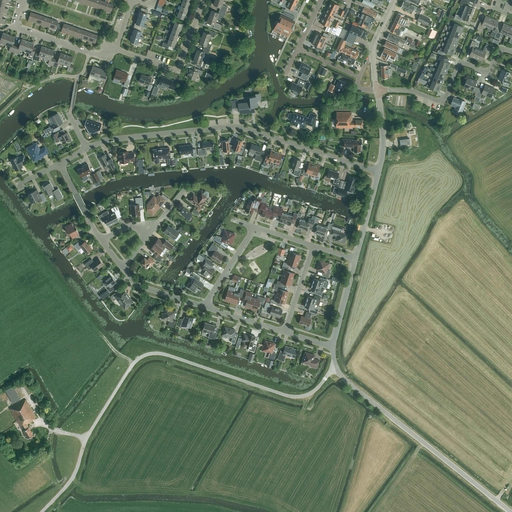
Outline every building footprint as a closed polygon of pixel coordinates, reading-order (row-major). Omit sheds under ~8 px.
[(93,7),(97,8),(100,0),(99,0),(92,0),(91,6),(93,7)] [(101,9),(104,10),(107,2),(100,0),(97,8),(101,10),(101,9)] [(219,0),(214,0),(213,4),(220,7),(219,10),(226,12),(227,7),(222,5),(223,1),(219,0)] [(282,6),(286,8),(286,7),(293,10),(296,5),(289,1),(285,0),(283,0),(283,2),(284,2),(282,6)] [(365,12),(367,13),(368,11),(371,12),(372,10),(370,9),(371,6),(356,0),(355,0),(354,2),(360,5),(364,7),(362,11),(365,12)] [(465,6),(463,11),(472,15),(474,8),(467,5),(468,3),(461,0),(460,4),(465,6)] [(328,7),(336,10),(336,8),(337,9),(339,6),(338,5),(331,1),(328,7)] [(411,5),(404,1),(401,7),(412,12),(413,10),(415,10),(414,11),(420,14),(422,9),(412,4),(411,5)] [(107,2),(104,10),(107,11),(107,12),(111,13),(114,5),(107,2)] [(175,9),(187,13),(189,7),(177,3),(176,5),(180,6),(179,9),(175,8),(175,9)] [(336,10),(328,7),(326,12),(333,16),(336,10)] [(145,20),(149,22),(150,19),(146,18),(147,13),(148,10),(141,8),(140,11),(138,17),(145,19),(145,20)] [(185,19),(187,13),(175,9),(175,10),(178,12),(177,16),(185,19)] [(211,10),(209,16),(217,19),(221,20),(222,17),(224,17),(226,12),(219,10),(218,13),(211,10)] [(472,15),(463,11),(461,16),(456,14),(454,18),(461,21),(462,18),(469,21),(472,15)] [(32,21),(35,22),(38,14),(31,12),(28,20),(32,22),(32,21)] [(323,18),(330,21),(333,16),(326,12),(323,18)] [(360,17),(362,18),(366,20),(366,21),(372,24),(374,18),(362,13),(360,17)] [(398,13),(396,17),(394,22),(404,26),(407,19),(403,17),(404,16),(398,13)] [(38,24),(42,25),(44,17),(38,14),(35,22),(38,23),(38,24)] [(430,19),(420,14),(417,20),(427,25),(428,23),(430,19)] [(295,22),(280,15),(273,30),(288,37),(295,22)] [(209,16),(207,22),(214,25),(213,28),(219,30),(221,24),(216,22),(217,19),(209,16)] [(488,27),(492,18),(486,16),(483,23),(480,22),(477,29),(482,31),(484,26),(488,27)] [(46,26),(49,27),(51,19),(44,17),(42,25),(45,26),(46,26)] [(143,26),(147,28),(148,25),(144,24),(145,20),(145,19),(138,17),(134,29),(138,30),(140,24),(143,25),(143,26)] [(370,28),(372,24),(366,21),(366,20),(362,18),(360,17),(357,23),(358,24),(365,27),(365,26),(370,28)] [(330,21),(323,18),(321,23),(328,26),(329,27),(330,24),(329,23),(330,21)] [(498,21),(492,18),(488,27),(493,29),(491,34),(495,36),(498,29),(495,28),(498,21)] [(51,19),(49,27),(51,28),(55,30),(56,27),(57,24),(57,23),(58,21),(51,19)] [(173,27),(181,29),(183,24),(175,21),(176,20),(172,19),(171,21),(175,22),(173,26),(173,27)] [(394,22),(392,26),(390,31),(400,35),(402,31),(404,31),(405,28),(404,27),(404,26),(394,22)] [(71,26),(64,23),(61,32),(65,33),(65,32),(68,33),(71,26)] [(452,29),(461,33),(464,27),(455,23),(453,27),(449,26),(448,28),(452,30),(452,29)] [(501,31),(498,29),(495,36),(499,38),(501,33),(506,35),(510,26),(504,23),(501,31)] [(139,38),(143,40),(144,37),(140,36),(143,26),(143,25),(140,24),(138,30),(134,29),(132,35),(139,37),(139,38)] [(173,28),(171,31),(171,32),(179,35),(181,29),(173,27),(173,26),(169,24),(167,24),(166,26),(169,26),(173,28)] [(338,25),(335,24),(332,29),(327,27),(325,31),(338,37),(343,28),(338,25)] [(365,39),(368,32),(352,25),(349,31),(343,28),(339,37),(353,43),(356,35),(359,37),(360,36),(365,39)] [(71,35),(75,36),(77,28),(71,26),(68,33),(71,34),(71,35)] [(79,37),(82,38),(84,30),(77,28),(75,36),(78,38),(79,37)] [(171,34),(169,37),(169,38),(177,41),(179,35),(171,32),(171,31),(167,30),(165,29),(164,31),(167,32),(171,34)] [(452,29),(452,30),(451,33),(447,31),(446,34),(450,35),(459,38),(461,33),(452,29)] [(84,40),(88,41),(91,33),(84,30),(82,38),(84,39),(84,40)] [(201,37),(209,40),(210,36),(214,37),(216,32),(210,30),(209,33),(203,31),(201,37)] [(323,35),(316,32),(314,38),(324,42),(326,37),(328,38),(330,35),(324,32),(323,35)] [(6,44),(9,35),(3,33),(0,40),(0,45),(1,43),(6,44)] [(91,33),(88,41),(92,42),(95,43),(98,35),(91,33)] [(396,37),(389,33),(386,38),(397,44),(398,41),(404,44),(405,41),(396,36),(396,37)] [(15,37),(9,35),(6,44),(11,46),(9,51),(14,52),(16,46),(12,45),(15,37)] [(137,45),(141,47),(142,43),(138,42),(139,38),(139,37),(132,35),(130,41),(134,42),(133,44),(136,45),(136,46),(137,46),(137,45)] [(450,35),(448,38),(445,37),(444,39),(448,41),(448,40),(457,44),(459,38),(450,35)] [(169,38),(169,37),(165,36),(165,37),(163,36),(162,39),(164,40),(164,39),(168,40),(167,44),(163,42),(162,46),(168,48),(170,45),(175,46),(177,41),(169,38)] [(207,44),(209,40),(201,37),(199,43),(205,45),(204,48),(209,50),(211,45),(207,44)] [(318,46),(316,49),(322,52),(324,47),(322,46),(324,42),(314,38),(311,43),(318,46)] [(350,57),(355,60),(355,59),(356,58),(359,52),(344,45),(346,40),(341,38),(336,49),(341,51),(344,53),(345,53),(351,56),(351,57),(350,57)] [(19,47),(16,46),(14,52),(18,54),(20,49),(25,51),(28,41),(22,39),(19,47)] [(442,45),(445,46),(446,46),(455,49),(457,44),(448,40),(448,41),(446,44),(442,42),(442,45)] [(469,56),(476,58),(479,49),(474,47),(476,42),(472,40),(469,47),(472,48),(469,56)] [(34,43),(28,41),(25,51),(29,52),(28,57),(32,59),(35,52),(31,51),(34,43)] [(386,41),(384,45),(396,51),(399,52),(401,48),(398,47),(386,41)] [(45,58),(48,48),(42,46),(39,54),(36,53),(34,59),(38,61),(40,56),(45,58)] [(446,46),(445,46),(444,50),(440,48),(439,50),(438,50),(437,53),(442,55),(444,51),(452,55),(455,49),(446,46)] [(479,49),(476,58),(482,61),(485,54),(488,55),(490,48),(486,46),(484,51),(479,49)] [(54,50),(48,48),(45,58),(44,60),(49,61),(48,64),(52,66),(55,59),(51,58),(54,50)] [(208,55),(209,50),(204,48),(203,51),(197,49),(195,55),(202,58),(204,54),(208,55)] [(387,61),(388,57),(394,59),(397,54),(384,48),(382,53),(382,54),(380,58),(387,61)] [(64,64),(67,55),(61,53),(58,60),(55,59),(52,66),(57,67),(59,62),(64,64)] [(353,64),(355,60),(350,57),(351,57),(342,54),(341,57),(339,57),(337,60),(343,62),(344,60),(353,64)] [(73,57),(67,55),(64,64),(68,66),(67,71),(71,72),(74,66),(70,65),(73,57)] [(207,59),(202,58),(195,55),(193,61),(198,63),(197,66),(203,68),(207,59)] [(448,69),(450,63),(447,62),(449,59),(440,55),(439,56),(438,59),(441,60),(439,64),(436,62),(435,64),(438,66),(439,65),(448,69)] [(302,73),(300,76),(307,79),(308,76),(308,75),(312,67),(302,62),(299,69),(303,72),(303,73),(302,73)] [(436,71),(446,75),(448,69),(439,65),(438,66),(437,69),(433,68),(432,70),(436,72),(436,71)] [(108,71),(93,66),(90,74),(101,78),(101,79),(105,81),(108,71)] [(389,66),(381,66),(382,78),(389,78),(389,73),(391,73),(392,72),(392,69),(391,68),(389,68),(389,66)] [(327,69),(322,67),(318,74),(324,76),(327,69)] [(197,71),(190,69),(187,77),(195,80),(197,74),(201,75),(203,71),(198,69),(197,71)] [(508,86),(509,83),(506,82),(510,72),(502,69),(498,79),(503,81),(502,84),(508,86)] [(128,74),(117,70),(114,78),(113,80),(117,81),(118,79),(125,82),(124,86),(127,87),(130,80),(126,79),(128,74)] [(443,80),(446,75),(436,71),(436,72),(435,75),(431,73),(430,76),(434,77),(443,80)] [(152,77),(148,76),(148,77),(141,75),(139,81),(145,83),(145,84),(149,86),(147,89),(150,90),(152,85),(149,84),(152,77)] [(159,84),(158,86),(165,89),(165,86),(174,89),(177,82),(171,80),(171,81),(161,77),(159,84)] [(441,86),(443,80),(434,77),(433,80),(429,79),(428,81),(432,83),(432,82),(441,86)] [(476,93),(479,88),(474,86),(476,81),(467,77),(464,87),(472,90),(472,92),(476,93)] [(345,82),(339,79),(336,78),(333,85),(331,83),(326,94),(332,96),(335,89),(341,92),(345,82)] [(294,91),(293,93),(297,95),(298,93),(299,93),(302,87),(303,87),(305,82),(299,79),(297,84),(292,82),(289,89),(294,91)] [(439,92),(441,86),(432,82),(432,83),(430,86),(427,84),(426,87),(430,88),(439,92)] [(483,90),(479,88),(476,93),(477,93),(476,97),(480,98),(481,95),(481,94),(490,98),(494,88),(485,84),(483,90)] [(257,102),(260,102),(260,94),(255,94),(255,96),(249,97),(250,102),(238,103),(238,101),(234,101),(234,102),(231,102),(232,108),(238,107),(238,108),(239,108),(240,113),(254,111),(255,112),(253,107),(257,106),(257,102)] [(458,100),(454,98),(451,104),(456,106),(454,112),(460,115),(465,102),(459,99),(458,100)] [(293,114),(290,113),(289,114),(288,117),(288,119),(291,119),(290,123),(304,128),(305,124),(313,126),(317,115),(310,113),(308,118),(307,118),(308,117),(293,112),(293,114)] [(351,112),(336,112),(336,127),(351,127),(362,127),(362,120),(355,120),(355,121),(352,120),(352,117),(351,117),(351,112)] [(51,117),(49,118),(49,119),(50,121),(51,122),(53,121),(54,124),(51,125),(50,126),(50,127),(51,128),(44,131),(46,134),(47,136),(52,134),(52,133),(56,131),(60,129),(59,127),(58,125),(60,124),(63,123),(60,118),(58,113),(54,115),(51,117)] [(102,124),(86,119),(85,124),(88,131),(88,132),(89,134),(91,135),(93,134),(93,133),(100,129),(102,124)] [(58,132),(52,135),(55,142),(61,139),(63,143),(67,141),(68,142),(72,140),(68,132),(60,136),(58,132)] [(230,151),(229,151),(232,152),(235,153),(236,150),(239,151),(239,153),(242,154),(244,147),(241,146),(243,141),(236,139),(234,146),(229,144),(230,151)] [(352,139),(345,139),(344,146),(352,147),(352,146),(354,146),(354,151),(353,151),(353,152),(360,152),(360,147),(361,147),(362,147),(362,140),(352,140),(352,139)] [(229,151),(230,151),(229,144),(228,140),(222,141),(223,148),(219,148),(220,155),(224,154),(223,151),(225,151),(225,154),(229,153),(229,151)] [(213,141),(202,143),(203,148),(198,149),(199,156),(206,155),(206,150),(214,149),(213,141)] [(48,153),(45,147),(40,150),(36,143),(27,148),(34,161),(43,156),(43,155),(48,153)] [(262,147),(252,144),(249,152),(256,154),(257,154),(255,160),(261,162),(262,159),(264,152),(260,151),(262,147)] [(193,149),(192,145),(179,146),(180,154),(185,154),(185,155),(189,154),(188,153),(193,153),(193,157),(197,157),(196,149),(193,149)] [(170,158),(169,148),(164,148),(160,148),(160,149),(153,149),(154,159),(154,162),(160,162),(159,159),(170,158)] [(266,155),(263,165),(267,167),(268,163),(270,163),(270,161),(273,162),(276,152),(274,152),(274,151),(271,150),(270,155),(267,154),(266,155)] [(128,154),(127,152),(119,152),(120,156),(119,157),(119,159),(120,159),(120,162),(129,162),(128,161),(135,160),(134,153),(128,154)] [(276,152),(273,162),(276,163),(275,165),(281,167),(282,164),(283,161),(280,160),(282,153),(279,153),(276,152)] [(114,165),(111,158),(108,160),(105,154),(98,158),(101,163),(102,163),(104,166),(107,164),(109,167),(111,170),(116,167),(114,165)] [(27,161),(24,155),(18,158),(17,157),(16,158),(15,157),(15,158),(11,160),(11,161),(10,161),(12,164),(13,164),(16,171),(22,167),(21,164),(22,163),(23,163),(27,161)] [(298,168),(301,160),(294,158),(291,168),(295,169),(293,174),(299,176),(301,170),(298,168)] [(87,163),(83,166),(83,167),(78,170),(82,177),(83,177),(85,176),(85,175),(92,172),(87,163)] [(308,174),(311,174),(314,165),(312,164),(312,163),(309,163),(307,169),(304,168),(302,174),(308,176),(308,174)] [(314,165),(311,174),(314,175),(313,178),(319,180),(321,173),(318,172),(320,166),(317,165),(317,166),(314,165)] [(339,173),(329,170),(327,177),(326,176),(325,177),(324,180),(325,181),(329,182),(330,181),(331,178),(334,180),(332,184),(338,186),(340,178),(337,177),(339,173)] [(100,180),(96,172),(91,175),(95,182),(100,180)] [(355,183),(357,179),(350,176),(348,181),(346,187),(354,190),(356,183),(355,183)] [(46,183),(41,186),(44,190),(45,189),(48,196),(53,193),(57,200),(63,197),(58,188),(54,190),(50,183),(46,185),(46,183)] [(347,190),(339,188),(337,194),(345,196),(347,190)] [(40,195),(37,189),(29,194),(33,202),(37,200),(38,202),(41,200),(43,203),(47,200),(43,193),(40,195)] [(204,191),(203,193),(201,192),(198,197),(193,193),(188,199),(201,209),(205,203),(204,202),(207,197),(207,196),(209,195),(208,194),(205,191),(204,191)] [(161,197),(159,195),(157,199),(152,199),(147,205),(148,211),(153,214),(162,203),(165,200),(168,199),(168,198),(163,194),(161,197)] [(143,205),(142,197),(135,198),(136,204),(131,205),(132,215),(140,215),(140,214),(139,206),(143,205)] [(249,200),(245,210),(249,212),(252,213),(254,209),(258,210),(259,207),(261,200),(256,198),(254,201),(249,200)] [(266,217),(270,207),(266,206),(266,204),(261,202),(259,211),(262,212),(261,216),(266,217)] [(111,208),(113,212),(109,214),(114,223),(119,220),(116,215),(121,213),(117,205),(117,206),(114,208),(114,207),(111,208)] [(274,209),(270,207),(266,217),(272,219),(273,215),(277,216),(279,208),(275,206),(274,209)] [(192,214),(184,207),(180,212),(188,219),(192,214)] [(283,209),(279,208),(277,216),(280,218),(279,222),(284,223),(288,213),(282,212),(283,209)] [(105,221),(108,226),(114,223),(109,214),(108,211),(99,216),(102,222),(105,221)] [(296,220),(298,214),(294,213),(293,215),(288,213),(284,223),(290,225),(291,221),(295,222),(296,220)] [(302,229),(307,231),(309,226),(312,227),(313,224),(316,216),(312,215),(311,219),(309,218),(308,220),(305,220),(302,229)] [(319,218),(316,216),(313,224),(316,225),(314,233),(319,235),(322,225),(317,223),(319,218)] [(305,220),(300,218),(299,221),(298,223),(297,227),(302,229),(305,220)] [(75,229),(72,223),(65,227),(70,236),(71,235),(73,238),(80,235),(76,229),(75,229)] [(327,227),(322,225),(319,235),(324,236),(327,229),(330,230),(332,224),(329,223),(327,227)] [(174,229),(168,225),(164,232),(174,239),(179,233),(174,229)] [(187,230),(181,226),(178,230),(184,234),(187,230)] [(343,229),(332,226),(330,234),(333,235),(333,234),(336,235),(336,237),(335,240),(344,243),(347,234),(342,233),(343,230),(343,229)] [(233,233),(225,231),(223,238),(218,236),(217,238),(215,237),(213,240),(212,240),(220,246),(220,245),(219,245),(222,241),(231,244),(233,237),(234,237),(235,234),(233,233)] [(158,239),(154,244),(162,250),(164,252),(167,248),(169,250),(171,248),(173,249),(175,247),(166,240),(164,243),(158,239)] [(92,249),(85,241),(82,243),(80,241),(74,245),(76,248),(74,250),(75,252),(82,247),(87,254),(92,249)] [(154,244),(150,250),(156,254),(154,257),(159,261),(161,259),(160,258),(162,256),(161,256),(164,252),(162,251),(162,250),(154,244)] [(218,248),(212,244),(208,250),(213,253),(211,257),(219,262),(223,256),(216,252),(218,248)] [(289,257),(299,261),(301,255),(291,252),(289,257)] [(154,261),(149,257),(147,259),(145,257),(140,263),(146,267),(148,264),(150,266),(154,261)] [(290,264),(297,267),(299,261),(289,257),(287,263),(284,262),(282,266),(289,268),(290,264)] [(104,264),(99,258),(94,262),(91,259),(84,264),(89,270),(92,267),(95,271),(104,264)] [(203,270),(201,273),(205,276),(208,273),(211,275),(215,269),(212,267),(213,264),(211,263),(205,259),(202,264),(205,266),(203,269),(203,270)] [(326,270),(328,264),(320,261),(317,269),(324,272),(323,275),(328,277),(330,271),(326,270)] [(282,276),(293,279),(295,273),(287,271),(289,268),(282,266),(281,269),(284,270),(282,276)] [(110,273),(103,278),(110,287),(108,289),(110,292),(116,287),(113,285),(116,282),(110,273)] [(200,278),(194,274),(192,277),(195,279),(192,284),(190,283),(187,287),(195,292),(198,288),(200,290),(204,284),(198,280),(200,278)] [(291,285),(293,279),(282,276),(281,282),(277,281),(276,284),(282,286),(284,283),(291,285)] [(325,288),(327,288),(328,283),(326,282),(327,279),(321,277),(320,280),(314,278),(312,283),(325,288)] [(325,289),(325,288),(312,283),(310,289),(316,290),(315,293),(321,295),(323,292),(325,289)] [(286,298),(288,292),(281,289),(282,286),(275,284),(274,287),(276,288),(275,289),(278,290),(276,294),(286,298)] [(234,292),(231,302),(236,304),(239,296),(242,297),(244,290),(241,289),(239,293),(234,292)] [(225,300),(231,302),(234,292),(228,290),(225,300)] [(122,294),(120,291),(116,294),(115,293),(110,296),(114,301),(117,298),(125,309),(133,302),(125,291),(122,294)] [(246,303),(245,306),(251,308),(254,298),(251,297),(252,293),(245,291),(242,301),(246,303)] [(286,298),(276,294),(274,300),(271,299),(270,302),(276,304),(277,301),(284,303),(286,298)] [(308,296),(306,301),(315,304),(319,306),(320,301),(320,300),(321,297),(315,295),(314,298),(308,296)] [(254,298),(251,308),(256,310),(259,303),(263,304),(265,298),(258,296),(257,299),(254,298)] [(315,304),(306,301),(304,306),(310,308),(309,312),(317,314),(318,309),(314,307),(315,304)] [(280,317),(282,310),(272,306),(269,305),(270,303),(266,302),(264,308),(268,310),(268,308),(271,309),(269,314),(280,317)] [(175,312),(165,309),(163,315),(162,319),(166,320),(169,321),(168,326),(173,328),(176,321),(172,320),(175,312)] [(305,317),(301,316),(299,323),(309,327),(311,319),(310,319),(312,313),(307,311),(305,317)] [(196,319),(187,316),(187,317),(184,317),(183,320),(180,319),(177,326),(181,327),(182,326),(186,327),(186,326),(191,327),(192,322),(194,322),(195,319),(196,319)] [(213,332),(215,326),(205,323),(202,331),(209,333),(208,337),(215,340),(217,333),(213,332)] [(235,330),(225,327),(222,334),(223,335),(223,336),(223,337),(226,338),(227,337),(228,336),(233,338),(232,340),(235,341),(237,334),(234,333),(235,330)] [(255,336),(248,334),(248,336),(244,334),(242,339),(246,341),(245,344),(250,345),(248,350),(254,352),(256,345),(253,344),(255,336)] [(272,352),(275,344),(265,341),(263,347),(263,346),(262,351),(266,352),(266,351),(269,352),(268,358),(274,360),(276,353),(272,352)] [(297,349),(285,346),(283,353),(279,352),(277,359),(284,361),(286,355),(291,356),(290,357),(294,358),(297,349)] [(315,355),(305,352),(302,362),(311,365),(311,366),(317,368),(319,361),(314,359),(315,355)] [(20,399),(15,389),(7,393),(13,403),(20,399)] [(32,420),(37,417),(26,399),(10,408),(19,424),(20,424),(23,430),(27,438),(33,434),(29,427),(27,424),(33,421),(32,420)]
